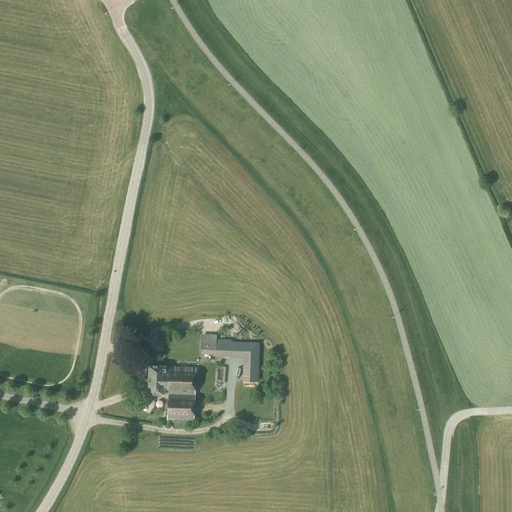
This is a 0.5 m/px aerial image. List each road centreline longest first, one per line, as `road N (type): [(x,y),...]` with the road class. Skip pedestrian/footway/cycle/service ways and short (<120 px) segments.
road 1 (unclassified): [(44,511),(82,439),(147,115),(144,74),(112,10)]
road 2 (track): [(511,410),(469,412),(450,422),(437,511)]
